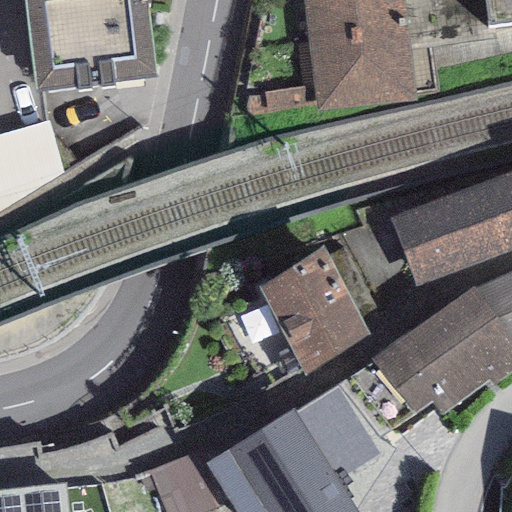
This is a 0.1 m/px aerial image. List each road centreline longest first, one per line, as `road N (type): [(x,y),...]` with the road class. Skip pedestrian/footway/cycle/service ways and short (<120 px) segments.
road 1 (residential): [(0,476),(133,461),(229,429),(465,282),(511,264)]
road 2 (tertiary): [(0,408),(80,386),(142,318),(161,273),(213,0)]
